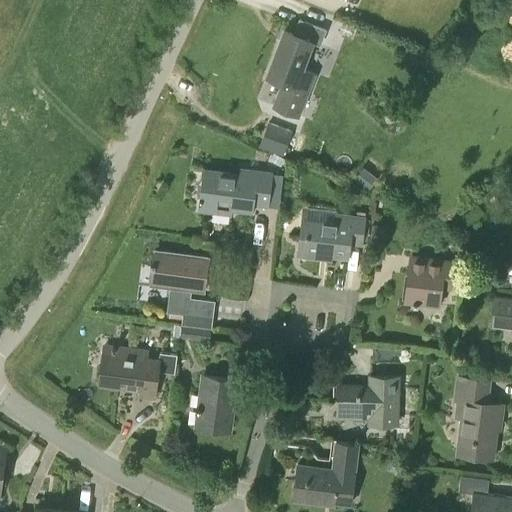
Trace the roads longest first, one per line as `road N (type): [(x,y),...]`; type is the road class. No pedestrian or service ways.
road 1 (tertiary): [(0,353),(68,255),(190,0)]
road 2 (residential): [(278,339),(344,347),(350,299),(273,290),(267,337)]
road 3 (residential): [(190,511),(97,464),(0,395)]
road 4 (residential): [(236,511),(278,339)]
